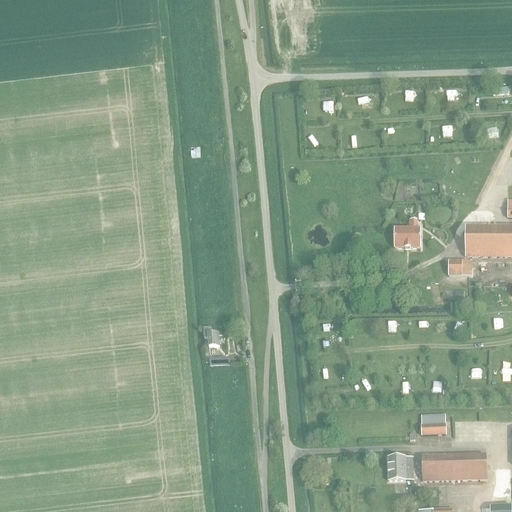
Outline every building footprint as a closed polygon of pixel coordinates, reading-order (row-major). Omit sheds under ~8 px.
[(449,119),(440,121),(442,131),(451,129),(449,119)] [(194,141),(194,151),(204,151),(204,141),(194,141)] [(420,230),(417,230),(417,221),(410,221),(410,230),(395,230),(395,250),(420,250),(420,230)] [(466,258),(511,258),(511,228),(466,228),(466,258)] [(449,277),(471,278),(472,262),(449,262),(449,277)] [(211,329),(203,330),(204,340),(208,340),(209,349),(219,348),(218,334),(212,334),(211,329)] [(416,426),(416,438),(445,437),(444,417),(420,418),(420,426),(416,426)] [(421,459),(422,485),(485,483),(484,457),(421,459)] [(406,469),(412,469),(412,460),(388,460),(388,483),(411,482),(411,472),(406,472),(406,469)]
